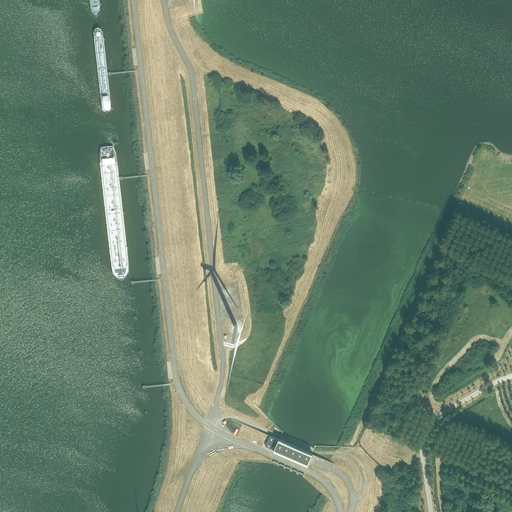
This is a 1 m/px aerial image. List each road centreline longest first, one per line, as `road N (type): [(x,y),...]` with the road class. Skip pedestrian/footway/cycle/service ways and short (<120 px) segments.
road 1 (unclassified): [(340,511),(319,476),(211,426),(176,382),(133,0)]
road 2 (track): [(363,419),(437,245)]
road 3 (unclassified): [(430,511),(427,428),(456,403),(511,376)]
